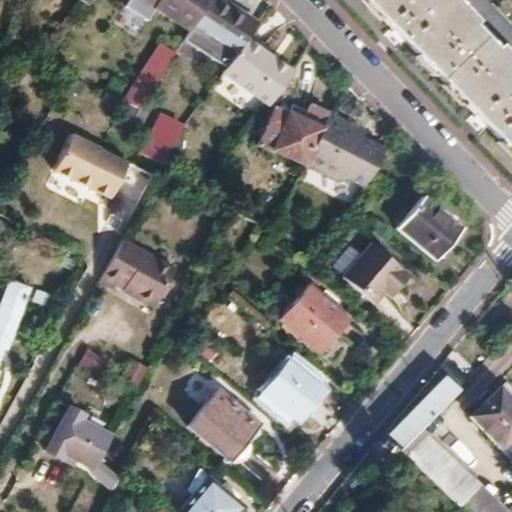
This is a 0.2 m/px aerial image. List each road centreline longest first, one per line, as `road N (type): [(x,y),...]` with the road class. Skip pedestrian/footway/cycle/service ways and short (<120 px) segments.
road 1 (residential): [(292,511),(511,249)]
road 2 (residential): [(301,0),(511,216)]
road 3 (unknown): [(0,487),(99,303)]
